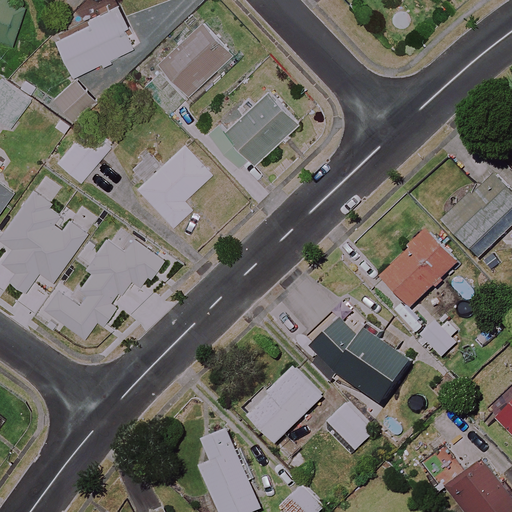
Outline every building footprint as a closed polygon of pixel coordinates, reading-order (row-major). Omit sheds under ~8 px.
[(25,8),(2,0),(0,0),(0,40),(12,44),(25,8)] [(138,44),(118,6),(55,39),(74,77),(138,44)] [(200,19),(156,61),(161,66),(142,84),(169,114),(233,55),(200,19)] [(31,99),(1,76),(0,77),(0,119),(10,127),(31,99)] [(299,124),(268,89),(213,138),(239,167),(250,158),(254,163),(299,124)] [(111,147),(88,127),(58,162),(81,182),(111,147)] [(213,173),(185,143),(138,187),(175,225),(194,207),(186,199),(213,173)] [(511,226),(511,194),(492,173),(471,193),(468,190),(441,217),(480,258),(511,226)] [(0,211),(14,193),(0,182),(0,211)] [(101,217),(65,186),(47,208),(83,239),(101,217)] [(457,263),(428,232),(381,276),(411,307),(457,263)] [(97,274),(66,245),(38,274),(86,321),(121,284),(104,267),(97,274)] [(470,293),(462,282),(438,300),(446,311),(470,293)] [(458,343),(420,307),(406,322),(444,358),(458,343)] [(413,359),(369,326),(361,337),(341,322),(312,360),(333,376),(339,368),(382,400),(413,359)] [(325,396),(296,367),(248,414),(277,443),(325,396)] [(511,391),(492,410),(511,432),(511,391)] [(376,432),(349,402),(328,421),(355,451),(376,432)] [(253,511),(263,508),(230,428),(206,438),(215,460),(202,465),(221,511),(253,511)] [(511,511),(511,493),(484,459),(467,472),(469,474),(452,488),(471,511),(511,511)] [(320,511),(327,506),(304,483),(279,509),(282,511),(320,511)]
